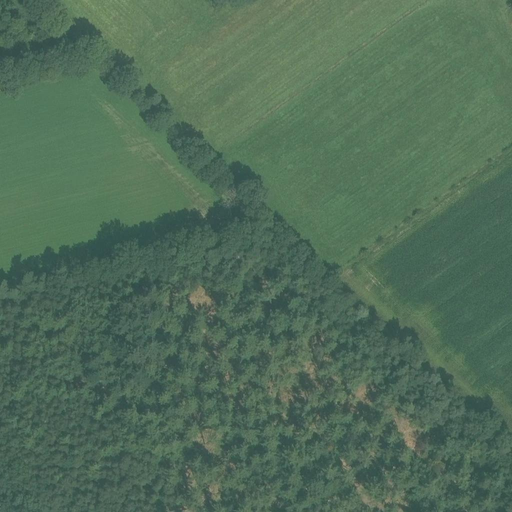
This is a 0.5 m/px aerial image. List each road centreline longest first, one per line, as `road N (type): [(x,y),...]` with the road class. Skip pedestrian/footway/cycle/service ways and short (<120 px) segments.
road 1 (track): [(489,511),(265,359)]
road 2 (track): [(248,484),(169,379),(94,317)]
road 3 (track): [(280,330),(221,441)]
